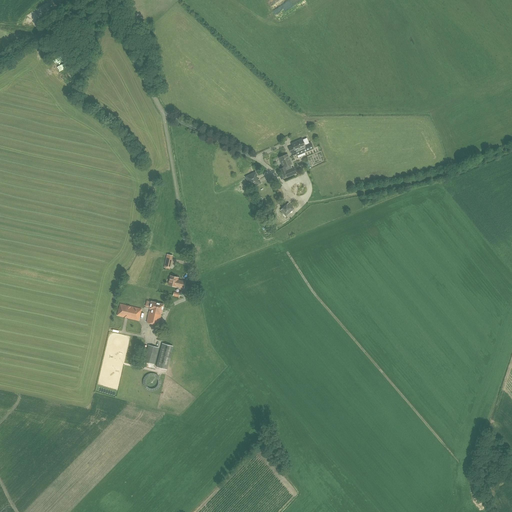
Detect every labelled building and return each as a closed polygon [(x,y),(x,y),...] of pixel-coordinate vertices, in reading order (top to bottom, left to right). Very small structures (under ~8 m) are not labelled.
[(303,140),(302,139),(292,143),(293,146),(289,147),(292,154),(296,152),(297,156),(314,149),(311,142),(309,144),(307,138),(303,140)] [(287,154),(279,157),(283,167),(280,169),(284,178),(296,173),(294,168),(292,168),(291,165),(292,164),(287,154)] [(305,188),(309,198),(331,192),(327,179),(320,181),(317,171),(300,176),(303,188),(305,188)] [(251,188),(261,183),(259,179),(257,180),(255,177),(257,176),(256,172),(246,177),(251,188)] [(313,209),(316,217),(345,205),(341,195),(324,202),(325,204),(313,209)] [(288,203),(281,210),(286,215),(293,209),(288,203)] [(319,224),(348,214),(345,206),(316,216),(319,224)] [(171,275),(169,284),(176,286),(177,284),(181,285),(180,287),(184,288),(185,281),(182,280),(182,281),(177,280),(178,277),(171,275)] [(159,325),(161,313),(160,313),(161,311),(162,311),(164,304),(151,301),(150,308),(151,308),(150,312),(149,312),(147,322),(159,325)] [(118,315),(125,317),(139,321),(142,309),(127,305),(120,303),(117,315),(118,315)] [(173,346),(162,343),(156,366),(167,369),(173,346)] [(159,347),(148,345),(144,361),(154,364),(159,347)]
